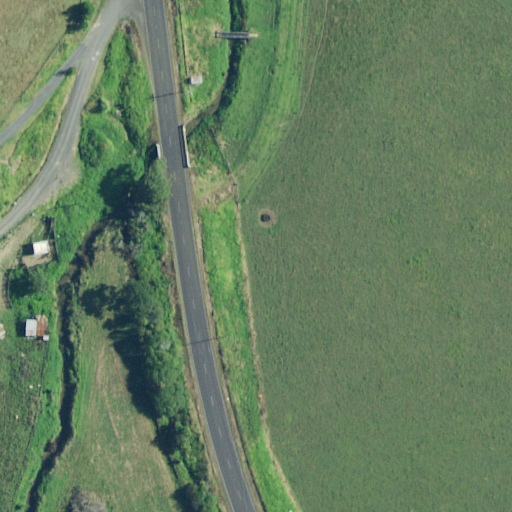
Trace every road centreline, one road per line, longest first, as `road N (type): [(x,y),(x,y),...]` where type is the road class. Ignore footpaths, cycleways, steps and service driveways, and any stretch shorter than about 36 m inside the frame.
road 1 (tertiary): [(245,511),(215,417),(185,256),(154,0)]
road 2 (residential): [(109,0),(85,44),(46,165),(0,223)]
